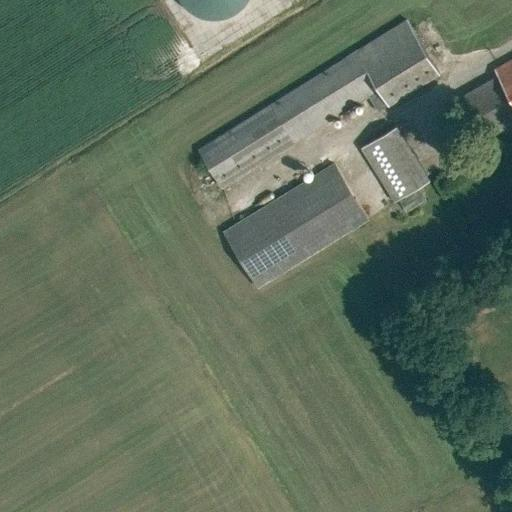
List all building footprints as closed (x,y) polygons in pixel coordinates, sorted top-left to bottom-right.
[(180,0),(181,2),(186,7),(191,12),(201,17),(207,18),(214,19),(221,18),(228,17),(237,12),(242,7),(247,2),(247,0),(180,0)] [(389,105),(440,74),(407,19),(198,149),(222,187),(370,96),(379,110),(388,104),(389,105)] [(511,60),(494,71),(497,77),(459,99),(483,140),(511,123),(511,60)] [(393,201),(435,182),(410,125),(368,143),(393,201)] [(256,285),(367,217),(332,161),(222,229),(256,285)] [(491,295),(480,298),(483,313),(495,310),(491,295)]
